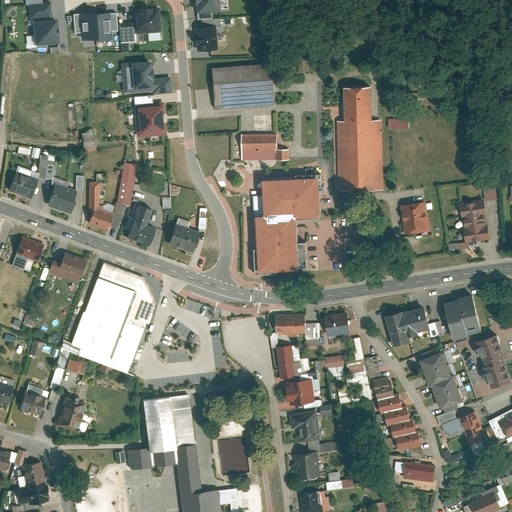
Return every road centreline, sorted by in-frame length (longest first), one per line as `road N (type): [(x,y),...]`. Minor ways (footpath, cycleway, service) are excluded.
road 1 (residential): [(176,0),(191,165),(224,233),(220,285)]
road 2 (residential): [(435,511),(441,472),(434,438),(411,388),(371,334),(356,289)]
road 3 (tertiary): [(220,285),(0,207)]
road 4 (residential): [(290,511),(259,295)]
road 5 (tertiary): [(511,268),(356,289)]
road 6 (residential): [(0,429),(53,453),(67,511)]
